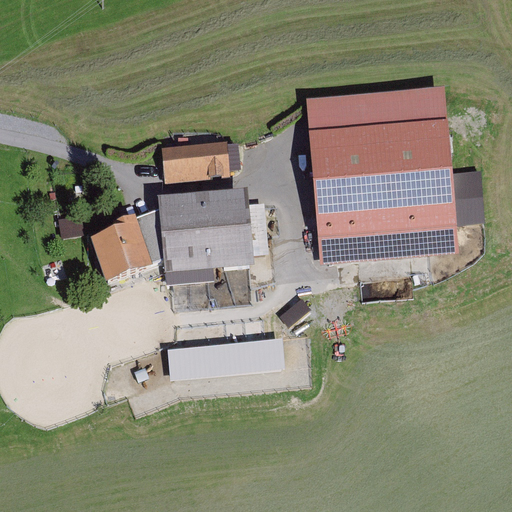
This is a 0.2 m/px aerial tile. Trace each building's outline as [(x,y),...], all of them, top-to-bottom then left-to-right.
[(443,102),(312,113),(325,272),(461,260),(459,231),(489,229),(485,180),(450,182),(443,102)] [(229,155),(164,160),(166,187),(232,182),(229,155)] [(163,219),(94,241),(109,291),(166,271),(166,288),(255,282),(250,208),(161,215),(163,219)] [(213,286),(215,304),(251,301),(250,283),(213,286)] [(168,350),(170,381),(284,372),(282,341),(168,350)]
